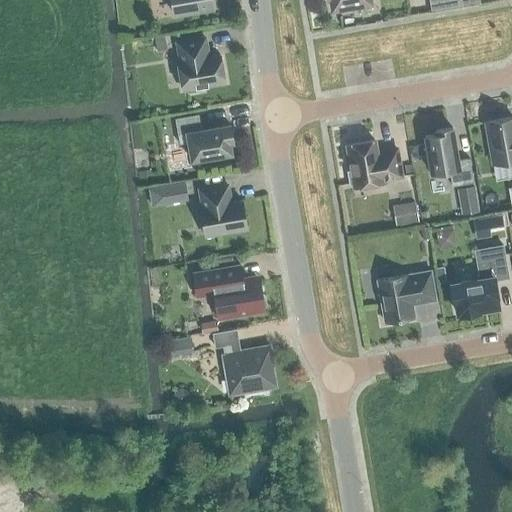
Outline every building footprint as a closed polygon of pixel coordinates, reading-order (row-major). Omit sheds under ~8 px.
[(192,11),(213,7),(211,0),(170,0),(173,14),(178,13),(179,16),(192,14),(192,11)] [(329,0),(331,10),(371,3),(370,0),(329,0)] [(428,0),(431,12),(462,7),(461,0),(428,0)] [(156,52),(167,50),(164,35),(154,37),(156,52)] [(201,91),(201,87),(224,83),(219,55),(205,58),(204,54),(207,53),(204,40),(177,45),(180,63),(178,63),(182,91),(187,90),(188,93),(201,91)] [(198,160),(198,163),(211,161),(211,157),(231,154),(229,142),(232,142),(230,126),(201,131),(198,115),(174,119),(179,144),(188,143),(191,161),(198,160)] [(511,117),(485,122),(492,164),(511,160),(511,117)] [(452,187),(474,182),(469,159),(457,161),(451,128),(435,131),(435,135),(424,137),(432,178),(450,175),(452,187)] [(351,171),(347,172),(349,184),(353,184),(354,187),(385,182),(385,179),(401,176),(396,149),(376,152),(374,141),(346,145),(351,171)] [(151,207),(187,201),(184,184),(148,191),(151,207)] [(200,209),(205,237),(247,229),(242,201),(227,204),(227,200),(229,199),(227,186),(199,191),(202,209),(200,209)] [(460,215),(478,212),(474,187),(456,190),(460,215)] [(414,204),(403,206),(405,223),(417,221),(414,204)] [(481,220),(484,236),(504,232),(501,216),(481,220)] [(452,284),(453,286),(451,286),(454,303),(455,302),(457,314),(461,313),(461,314),(478,311),(478,310),(498,307),(496,295),(497,295),(495,280),(508,278),(502,246),(475,250),(480,279),(452,284)] [(218,264),(232,262),(231,255),(217,258),(218,264)] [(264,312),(258,276),(242,279),(240,265),(192,273),(196,297),(214,294),(218,320),(264,312)] [(436,279),(446,277),(444,268),(435,269),(436,279)] [(414,317),(411,302),(419,301),(420,303),(436,301),(430,271),(377,281),(384,322),(414,317)] [(202,335),(217,332),(215,321),(200,324),(202,335)] [(273,367),(270,346),(248,350),(249,352),(237,354),(235,344),(238,344),(236,330),(212,334),(215,348),(223,347),(224,356),(223,356),(229,394),(275,386),(271,367),(273,367)] [(167,360),(193,356),(190,338),(164,342),(167,360)] [(19,475),(0,476),(0,511),(16,511),(22,511),(19,475)]
